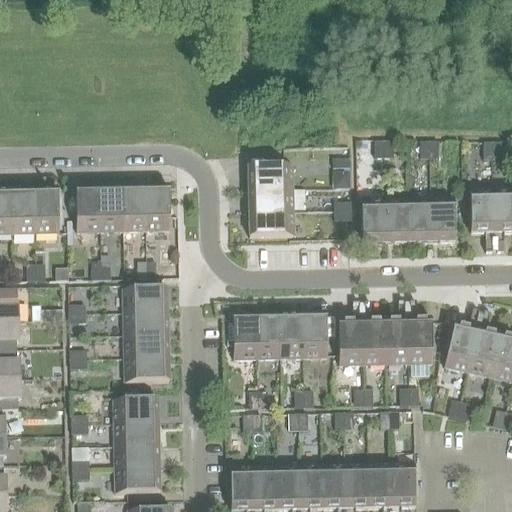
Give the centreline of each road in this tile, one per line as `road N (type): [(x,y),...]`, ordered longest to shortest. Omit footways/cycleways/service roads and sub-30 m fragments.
road 1 (residential): [(0,159),(184,158),(204,177),(210,250),(219,265)]
road 2 (residential): [(219,265),(251,281),(511,275)]
road 3 (residential): [(199,511),(195,291),(219,265)]
